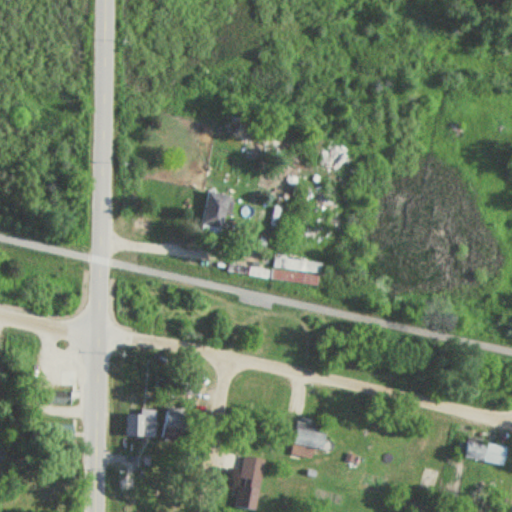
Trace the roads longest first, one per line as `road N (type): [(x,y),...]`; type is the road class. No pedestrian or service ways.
road 1 (residential): [(100,511),(101,0)]
road 2 (residential): [(97,337),(511,421)]
road 3 (residential): [(231,363),(203,511)]
